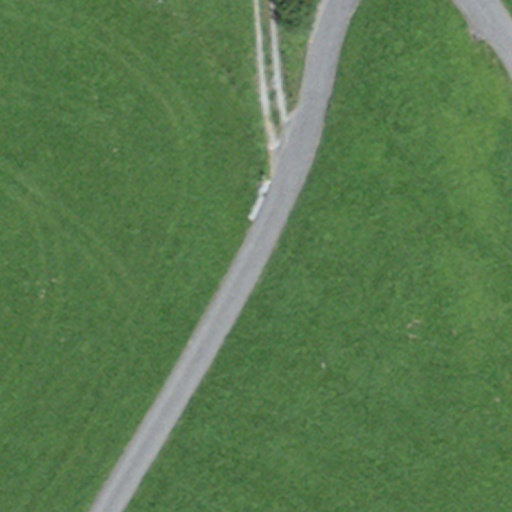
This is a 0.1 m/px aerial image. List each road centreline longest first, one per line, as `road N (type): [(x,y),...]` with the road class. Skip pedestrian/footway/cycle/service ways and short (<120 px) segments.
road 1 (residential): [(108,511),(229,306),(295,169),(335,0)]
road 2 (track): [(265,0),(281,145),(295,169)]
